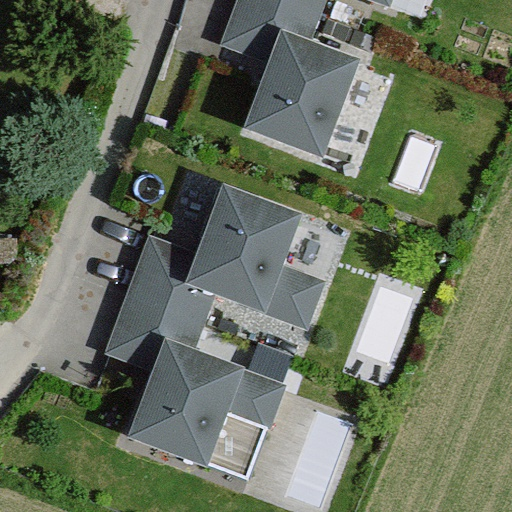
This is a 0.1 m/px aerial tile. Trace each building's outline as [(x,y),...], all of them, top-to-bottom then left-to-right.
[(308,44),(320,13),(284,0),(244,0),(228,42),(277,61),(251,128),(323,155),(357,63),(308,44)] [(284,0),(320,13),(324,0),(375,0),(391,6),(393,0),(284,0)] [(153,241),(133,296),(204,323),(215,292),(264,310),(308,326),(323,284),(281,268),(299,218),(227,191),(202,259),(153,241)] [(204,323),(133,296),(112,352),(161,370),(135,438),(207,464),(225,415),(269,431),(284,388),(249,375),(243,373),(192,354),(204,323)] [(249,375),(284,388),(296,358),(261,344),(249,375)] [(225,415),(207,464),(250,480),(269,431),(225,415)]
